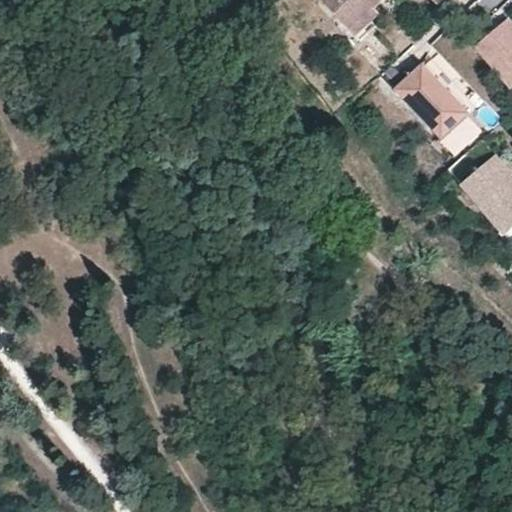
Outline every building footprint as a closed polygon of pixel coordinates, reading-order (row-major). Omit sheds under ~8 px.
[(382,0),(322,0),(351,30),(374,8),(382,0)] [(374,8),(351,30),(361,41),(377,26),(372,21),(380,13),(374,8)] [(511,88),(511,87),(511,21),(509,18),(476,47),(511,88)] [(469,113),(424,66),(398,90),(443,138),(469,113)] [(511,229),(511,179),(507,174),(510,171),(496,155),(461,186),(462,187),(504,236),(511,229)] [(26,330),(14,337),(23,353),(35,345),(26,330)]
